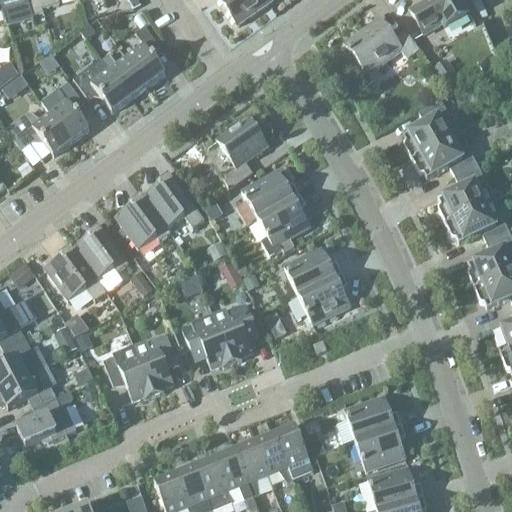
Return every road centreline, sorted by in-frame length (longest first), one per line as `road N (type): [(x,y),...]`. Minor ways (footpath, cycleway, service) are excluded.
road 1 (residential): [(5,503),(129,454),(143,433),(204,409),(237,421),(291,389),(425,335)]
road 2 (residential): [(425,335),(367,210),(271,61)]
road 3 (residential): [(0,248),(226,81)]
road 4 (residential): [(482,511),(425,335)]
